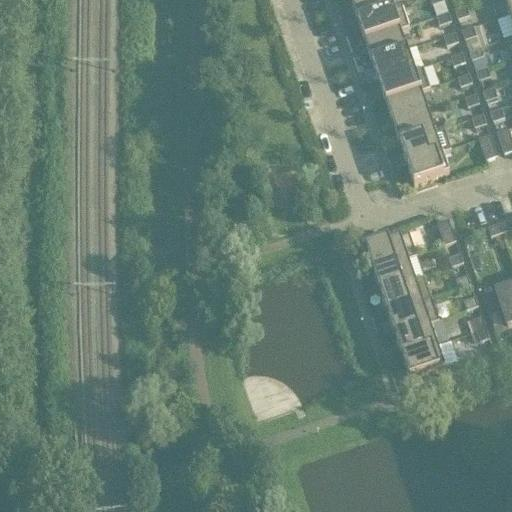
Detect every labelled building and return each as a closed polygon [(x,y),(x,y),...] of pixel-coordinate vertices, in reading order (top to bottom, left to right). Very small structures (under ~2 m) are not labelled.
[(393,12),(388,0),(362,0),(351,4),(358,24),(393,12)] [(444,5),(442,0),(429,0),(433,9),(444,5)] [(511,17),(511,0),(503,0),(510,18),(511,17)] [(409,30),(402,9),(393,12),(358,24),(365,45),(400,33),(409,30)] [(470,20),(466,10),(455,14),(458,24),(470,20)] [(451,26),(448,17),(437,21),(440,30),(451,26)] [(477,40),(473,31),(462,35),(465,44),(477,40)] [(407,54),(400,33),(365,45),(372,66),(407,54)] [(458,47),(455,37),(444,41),(447,50),(458,47)] [(484,61),(480,51),(469,55),(472,65),(484,61)] [(414,74),(407,54),(372,66),(379,86),(414,74)] [(465,67),(462,58),(451,62),(454,71),(465,67)] [(491,81),(487,72),(476,76),(479,85),(491,81)] [(421,95),(414,74),(379,86),(386,107),(421,95)] [(472,87),(469,78),(458,82),(461,91),(472,87)] [(497,102),(494,92),(483,96),(486,105),(497,102)] [(428,115),(421,95),(386,107),(393,127),(428,115)] [(479,108),(476,98),(465,102),(468,112),(479,108)] [(504,122),(501,113),(490,117),(493,126),(504,122)] [(435,135),(428,115),(393,127),(400,147),(435,135)] [(486,128),(483,119),(472,123),(475,132),(486,128)] [(511,155),(511,144),(508,133),(497,137),(504,158),(511,155)] [(442,156),(435,135),(400,147),(407,168),(442,156)] [(497,161),(490,139),(479,143),(486,165),(497,161)] [(449,177),(442,156),(407,168),(414,189),(449,177)] [(456,246),(448,223),(437,227),(445,250),(456,246)] [(511,233),(511,229),(510,224),(498,228),(502,238),(511,233)] [(502,238),(498,228),(488,232),(491,241),(502,238)] [(409,237),(400,240),(365,252),(373,274),(408,262),(417,259),(409,237)] [(463,267),(460,258),(449,262),(452,271),(463,267)] [(415,284),(408,262),(373,274),(380,296),(415,284)] [(471,289),(467,280),(456,284),(459,293),(471,289)] [(422,306),(415,284),(380,296),(387,318),(422,306)] [(511,329),(511,289),(494,295),(507,331),(511,329)] [(478,311),(475,301),(463,305),(467,315),(478,311)] [(439,324),(432,302),(422,306),(387,318),(395,339),(430,327),(439,324)] [(482,321),(472,324),(476,335),(485,332),(482,321)] [(437,349),(430,327),(395,339),(402,361),(437,349)] [(489,343),(485,332),(476,335),(480,346),(489,343)] [(445,371),(437,349),(402,361),(410,383),(445,371)]
